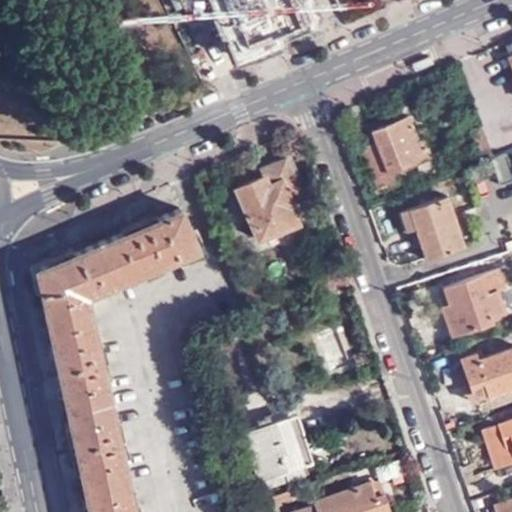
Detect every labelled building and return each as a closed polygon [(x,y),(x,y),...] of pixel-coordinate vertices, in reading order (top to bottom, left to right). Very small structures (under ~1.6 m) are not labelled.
[(301,23),(307,38),(323,31),(313,6),(327,0),(307,0),(293,6),(295,11),(288,14),(293,27),(301,23)] [(327,0),(313,6),(323,31),(347,20),(339,0),(327,0)] [(422,139),(419,132),(411,114),(376,128),(380,138),(365,144),(381,185),(395,180),(394,177),(391,168),(434,150),(428,137),(422,139)] [(491,141),(483,122),(473,126),(481,145),(491,141)] [(429,128),(419,132),(422,139),(428,137),(432,135),(429,128)] [(391,168),(394,177),(438,160),(434,150),(391,168)] [(262,164),(265,171),(235,184),(257,238),(296,223),(295,218),(299,216),(300,209),(295,195),(292,195),(290,189),(300,186),(293,169),(296,168),(291,154),(287,156),(286,154),(262,164)] [(449,193),(411,206),(417,226),(427,258),(467,244),(449,193)] [(198,245),(181,204),(34,265),(89,511),(134,511),(85,292),(198,245)] [(417,226),(411,206),(402,210),(408,230),(417,226)] [(446,286),(451,301),(453,308),(446,311),(453,332),(493,319),(491,315),(506,310),(499,290),(503,288),(496,268),(446,286)] [(241,286),(249,304),(262,299),(255,281),(241,286)] [(246,305),(249,304),(241,286),(239,287),(246,305)] [(453,308),(451,301),(443,304),(446,311),(453,308)] [(225,356),(236,353),(232,339),(222,341),(225,356)] [(209,345),(212,360),(225,356),(222,341),(209,345)] [(456,356),(466,384),(484,377),(489,392),(511,383),(511,344),(485,353),(483,347),(456,356)] [(365,359),(362,349),(352,353),(355,362),(365,359)] [(225,356),(235,404),(248,401),(236,353),(225,356)] [(224,406),(235,404),(225,356),(212,360),(224,406)] [(484,377),(466,384),(470,398),(489,392),(484,377)] [(511,383),(489,392),(492,401),(511,393),(511,383)] [(312,459),(296,412),(246,428),(252,448),(250,449),(264,489),(287,481),(282,469),(285,468),(290,480),(306,475),(302,462),(312,459)] [(511,412),(498,417),(508,443),(511,442),(511,412)] [(511,442),(508,443),(498,417),(483,423),(498,466),(511,460),(511,442)] [(470,459),(461,463),(466,479),(476,475),(470,459)] [(378,495),(374,481),(294,510),(295,511),(394,511),(388,491),(378,495)] [(511,511),(511,495),(495,502),(498,511),(511,511)]
